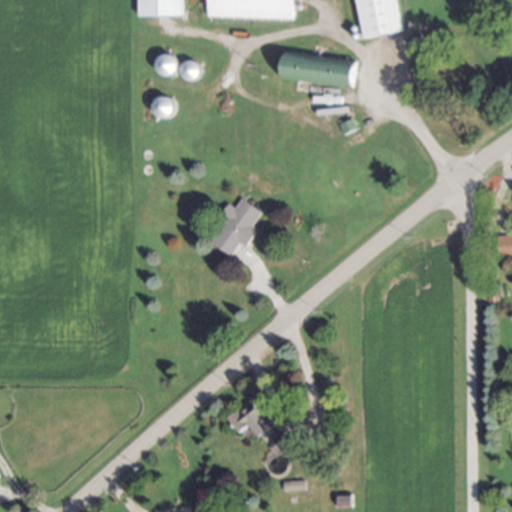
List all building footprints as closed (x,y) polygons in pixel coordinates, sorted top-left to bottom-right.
[(137,0),(181,0),(181,9),(137,8),(137,0)] [(289,0),(289,17),(209,14),(209,0),(289,0)] [(394,0),(399,28),(364,34),(358,0),(394,0)] [(422,57),(408,39),(417,32),(432,50),(422,57)] [(356,60),(352,85),(285,75),(289,49),(356,60)] [(165,52),(170,54),(174,58),(175,63),(175,67),(173,70),(170,72),(166,73),(161,73),(157,70),(155,66),(154,63),(155,59),(158,55),(161,53),(165,52)] [(189,58),(194,59),(198,63),(199,68),(198,71),(196,74),(192,77),(189,78),(185,77),(182,75),(180,72),(179,67),(180,64),(181,61),(184,59),(189,58)] [(460,106),(433,72),(442,64),(455,79),(467,69),(483,88),(460,106)] [(163,94),(168,96),(172,100),(173,105),(172,109),(170,112),(168,114),(164,115),(159,115),(155,113),(153,110),(152,104),(153,99),(156,96),(159,95),(163,94)] [(342,132),(337,121),(351,116),(355,126),(342,132)] [(232,251),(213,237),(242,196),(261,210),(252,222),(257,226),(245,243),(240,240),(232,251)] [(511,253),(491,253),(491,232),(510,233),(511,221),(511,253)] [(485,281),(498,281),(498,293),(495,293),(495,298),(486,299),(485,281)] [(270,421),(269,422),(269,429),(264,434),(257,432),(253,434),(244,424),(239,428),(228,415),(237,408),(240,411),(253,400),(270,421)] [(268,430),(289,432),(287,450),(267,448),(268,430)] [(21,490),(17,484),(26,477),(31,483),(21,490)] [(284,486),(283,479),(303,478),(303,485),(284,486)] [(195,511),(195,488),(213,488),(213,511),(195,511)] [(334,493),(348,493),(347,501),(334,501),(334,493)]
